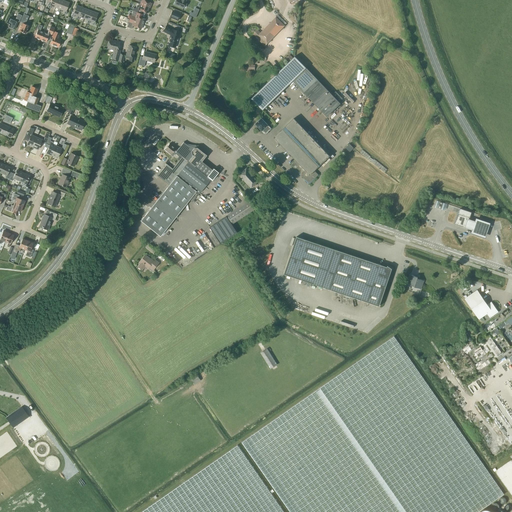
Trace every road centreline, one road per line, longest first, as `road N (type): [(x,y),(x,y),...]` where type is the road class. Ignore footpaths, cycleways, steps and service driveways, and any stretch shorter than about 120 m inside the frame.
road 1 (track): [(57,261),(157,405),(255,351),(266,370)]
road 2 (secondary): [(0,313),(69,244),(125,106)]
road 3 (primary): [(511,193),(448,94),(415,0)]
road 4 (secondary): [(403,235),(299,195),(243,148)]
